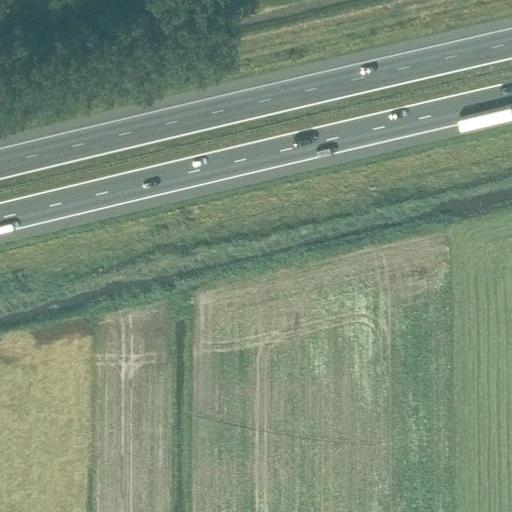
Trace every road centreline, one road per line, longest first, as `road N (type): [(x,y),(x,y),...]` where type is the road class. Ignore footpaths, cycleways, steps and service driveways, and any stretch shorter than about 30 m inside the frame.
road 1 (motorway): [(0,223),(511,99)]
road 2 (motorway): [(511,44),(0,167)]
